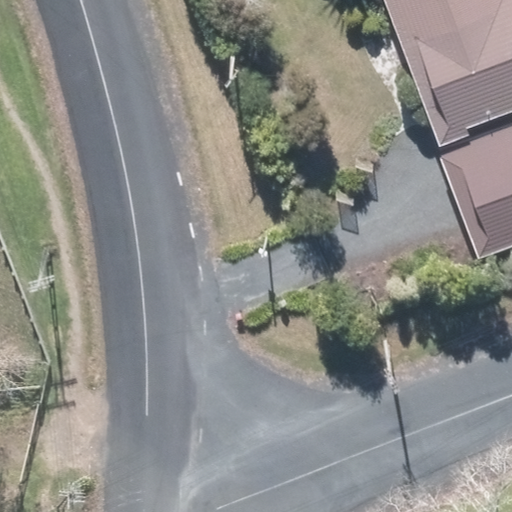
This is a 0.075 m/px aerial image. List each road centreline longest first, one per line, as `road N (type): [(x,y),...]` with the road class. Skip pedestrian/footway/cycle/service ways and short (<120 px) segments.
road 1 (tertiary): [(145,511),(145,311),(133,207),(115,114),(78,0)]
road 2 (unclassified): [(165,511),(511,377)]
